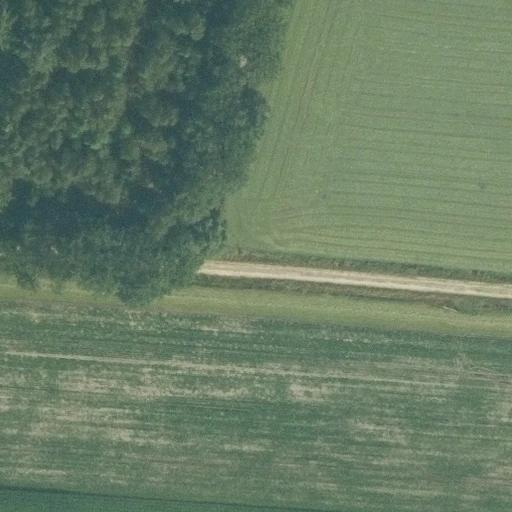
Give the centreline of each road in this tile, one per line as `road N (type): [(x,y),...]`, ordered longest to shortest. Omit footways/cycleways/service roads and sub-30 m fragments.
road 1 (track): [(0,253),(511,290)]
road 2 (track): [(182,266),(256,0)]
